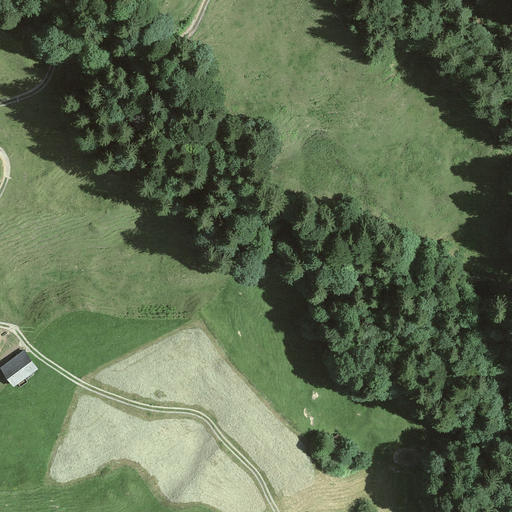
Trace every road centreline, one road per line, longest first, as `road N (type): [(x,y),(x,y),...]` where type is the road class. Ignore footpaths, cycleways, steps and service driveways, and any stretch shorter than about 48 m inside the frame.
road 1 (track): [(275,511),(251,467),(201,415),(136,410),(56,371),(0,325)]
road 2 (track): [(0,106),(31,96),(70,57),(104,58),(143,74),(166,63),(206,0)]
